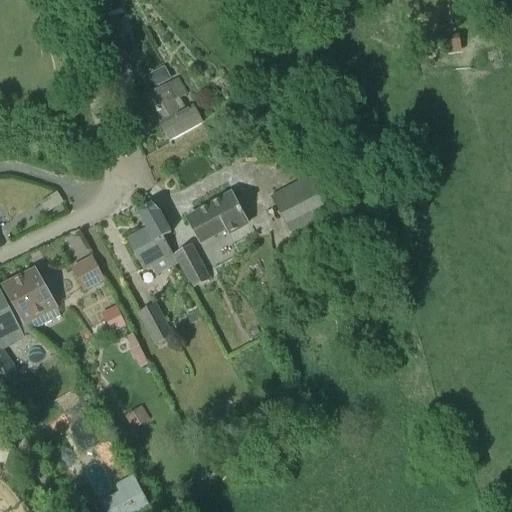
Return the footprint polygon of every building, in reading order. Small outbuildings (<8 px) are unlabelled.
[(117,42),(108,44),(114,70),(123,68),(117,42)] [(187,111),(180,98),(188,93),(180,80),(144,100),(169,143),(202,125),(192,108),(187,111)] [(293,236),(334,214),(312,175),(272,197),(293,236)] [(57,193),(39,204),(46,215),(64,204),(57,193)] [(228,240),(249,227),(232,196),(198,216),(199,218),(186,226),(200,248),(226,235),(228,240)] [(177,267),(171,256),(163,239),(170,235),(157,212),(156,212),(153,206),(137,213),(145,231),(125,241),(141,274),(166,262),(170,271),(177,267)] [(171,256),(177,267),(190,292),(209,280),(194,245),(171,256)] [(84,291),(105,280),(94,259),(73,270),(84,291)] [(22,329),(58,310),(35,273),(2,290),(22,329)] [(0,355),(3,354),(2,351),(23,341),(0,294),(0,355)] [(155,347),(173,337),(156,305),(138,315),(155,347)] [(116,307),(103,313),(113,334),(126,327),(116,307)] [(267,324),(261,329),(265,335),(272,331),(267,324)] [(257,326),(246,334),(253,344),(264,337),(257,326)] [(148,365),(139,346),(133,335),(130,336),(127,338),(133,350),(132,350),(141,368),(148,365)] [(0,388),(3,393),(18,385),(25,381),(9,358),(0,362),(0,388)] [(302,395),(288,402),(300,426),(315,419),(302,395)] [(140,408),(125,418),(133,432),(148,422),(140,408)] [(137,511),(150,505),(144,493),(108,511),(137,511)]
